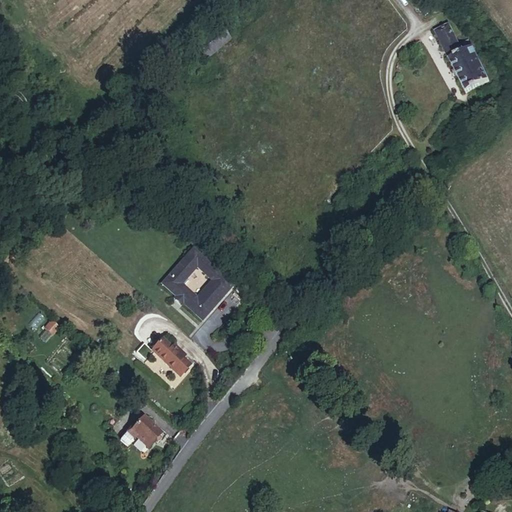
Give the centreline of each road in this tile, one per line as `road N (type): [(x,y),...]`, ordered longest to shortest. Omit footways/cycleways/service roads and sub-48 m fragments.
road 1 (track): [(511,103),(296,328)]
road 2 (unclassified): [(296,328),(147,511)]
road 3 (track): [(434,179),(511,310)]
